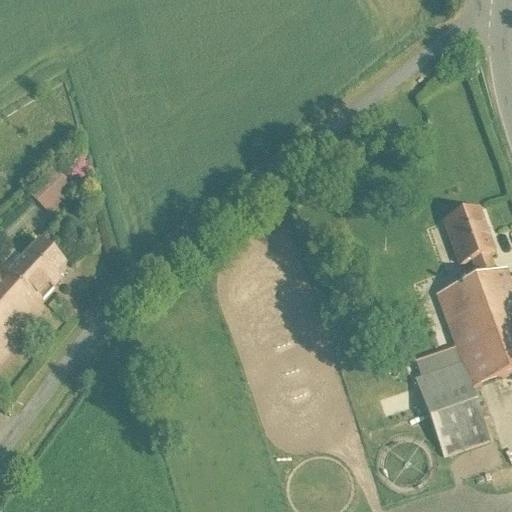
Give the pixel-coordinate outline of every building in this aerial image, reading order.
[(51,167),(25,194),(49,217),(75,191),(51,167)] [(475,213),(436,226),(450,268),(490,255),(475,213)] [(0,373),(73,290),(57,276),(79,251),(51,227),(17,266),(0,251),(0,373)] [(511,305),(502,275),(443,295),(475,390),(511,377),(511,305)] [(463,367),(419,381),(443,458),(486,444),(463,367)]
